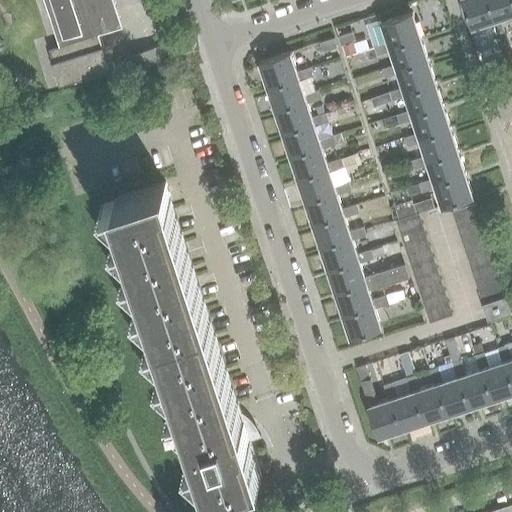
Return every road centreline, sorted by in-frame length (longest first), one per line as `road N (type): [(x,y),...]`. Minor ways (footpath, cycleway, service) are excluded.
road 1 (residential): [(360,476),(210,44)]
road 2 (residential): [(360,476),(511,425)]
road 3 (residential): [(210,44),(347,0)]
